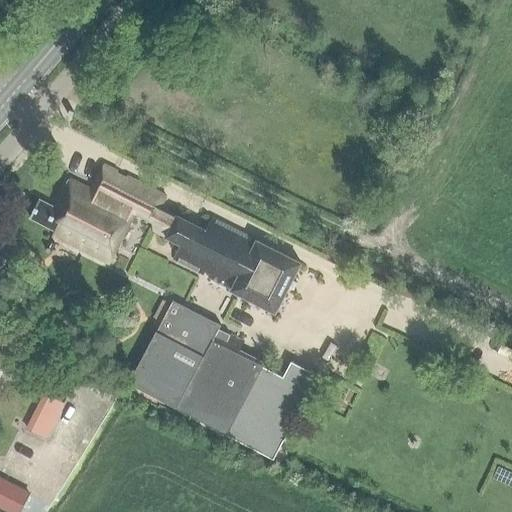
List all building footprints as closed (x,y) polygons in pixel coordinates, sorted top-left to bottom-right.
[(39,141),(32,151),(46,160),(53,149),(39,141)] [(152,230),(165,237),(179,244),(172,259),(230,289),(230,290),(274,312),(300,262),(256,240),(211,217),(205,230),(176,215),(176,216),(159,208),(165,196),(126,176),(125,178),(116,173),(117,171),(103,164),(91,186),(96,188),(94,191),(69,179),(54,208),(38,200),(29,218),(54,230),(51,235),(108,264),(134,213),(151,221),(152,230)] [(217,329),(219,325),(171,300),(152,336),(126,387),(225,437),(226,435),(262,366),(269,353),(261,349),(256,358),(239,349),(244,341),(230,334),(229,336),(217,329)] [(0,369),(15,377),(30,348),(5,336),(0,344),(0,369)] [(226,435),(272,459),(317,375),(291,362),(283,378),(262,366),(226,435)] [(28,371),(22,383),(36,391),(43,378),(28,371)] [(86,385),(66,425),(89,436),(109,396),(110,396),(86,384),(86,385)] [(53,437),(69,400),(48,391),(32,427),(53,437)]
